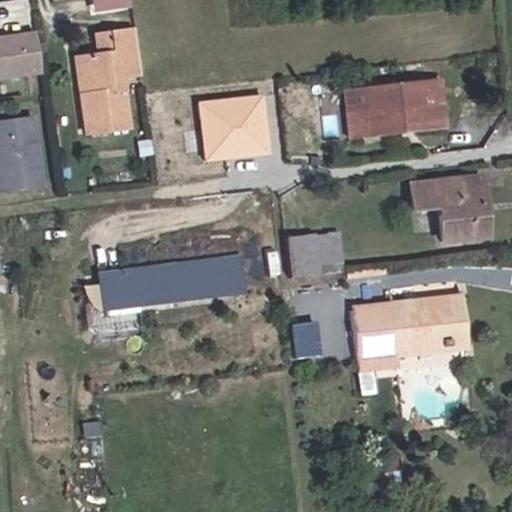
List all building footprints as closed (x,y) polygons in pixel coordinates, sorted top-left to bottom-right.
[(35,11),(0,15),(0,56),(41,50),(35,11)] [(131,79),(147,77),(140,28),(116,32),(118,53),(103,55),(91,57),(96,94),(90,95),(96,134),(137,128),(131,79)] [(101,34),(103,55),(118,53),(116,32),(101,34)] [(351,137),(446,127),(441,81),(367,89),(369,114),(349,117),(351,137)] [(367,89),(347,91),(349,117),(369,114),(367,89)] [(196,101),(201,158),(267,153),(263,96),(196,101)] [(0,165),(5,201),(47,195),(37,124),(0,129),(0,165)] [(473,176),(407,183),(408,209),(410,209),(434,207),(436,229),(438,245),(478,241),(473,176)] [(317,277),(343,275),(339,238),(313,240),(317,277)] [(313,240),(284,242),(287,280),(317,277),(313,240)] [(144,330),(142,305),(247,296),(243,254),(99,268),(105,334),(144,330)] [(456,347),(454,305),(348,312),(352,376),(390,374),(388,354),(456,347)]
